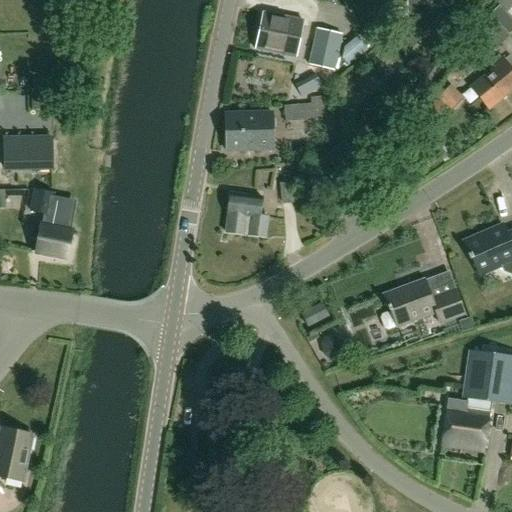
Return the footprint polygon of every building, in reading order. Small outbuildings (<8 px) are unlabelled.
[(256,50),(295,57),(302,22),(263,14),(256,50)] [(488,57),(510,36),(494,19),(472,40),(474,42),(461,54),(464,58),(449,72),(456,80),(473,64),(469,61),(481,49),(488,57)] [(334,72),(342,34),(317,29),(308,66),(334,72)] [(357,38),(345,48),(342,59),(348,67),(367,52),(357,38)] [(471,87),(490,110),(511,91),(511,71),(504,61),(471,87)] [(463,98),(449,84),(436,96),(450,111),(463,98)] [(285,122),(325,119),(323,96),(309,97),(310,104),(283,106),(285,122)] [(424,135),(442,116),(434,109),(417,129),(424,135)] [(226,133),(271,132),(270,113),(226,115),(226,133)] [(381,142),(367,125),(353,137),(367,154),(381,142)] [(271,150),(271,132),(226,133),(227,151),(271,150)] [(5,170),(52,169),(52,139),(4,140),(5,170)] [(343,142),(325,157),(341,176),(359,161),(343,142)] [(58,205),(59,182),(32,182),(32,204),(58,205)] [(296,203),(294,182),(279,184),(281,205),(296,203)] [(230,194),(225,233),(265,238),(268,218),(260,217),(262,198),(230,194)] [(479,275),(500,266),(503,272),(511,276),(511,275),(511,233),(508,235),(504,226),(464,244),(471,260),(472,259),(479,275)] [(66,259),(71,232),(41,227),(36,253),(66,259)] [(424,280),(383,296),(389,311),(390,311),(397,327),(436,313),(440,324),(465,314),(456,291),(431,300),(424,280)] [(195,293),(196,303),(216,301),(214,291),(195,293)] [(302,315),(308,327),(329,317),(323,305),(302,315)] [(335,357),(339,352),(336,340),(331,336),(324,338),(321,343),(323,355),(329,359),(335,357)] [(448,400),(441,446),(483,453),(491,403),(511,405),(511,357),(470,351),(463,399),(467,400),(467,403),(448,400)] [(0,477),(23,483),(33,436),(1,430),(0,433),(0,477)]
